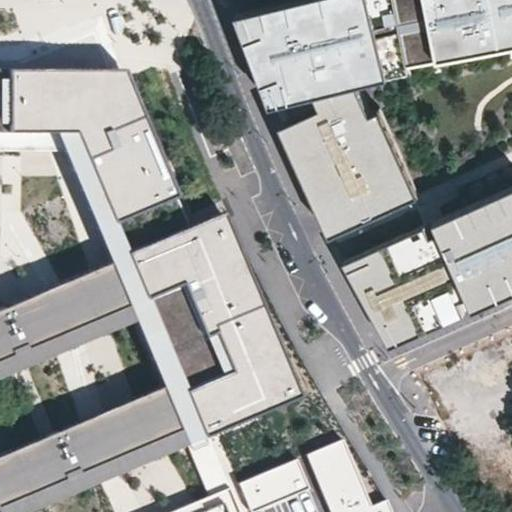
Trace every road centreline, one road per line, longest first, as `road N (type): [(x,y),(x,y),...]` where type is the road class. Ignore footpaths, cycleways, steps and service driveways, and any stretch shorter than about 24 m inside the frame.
road 1 (residential): [(198,0),(294,235),(372,378)]
road 2 (residential): [(372,378),(457,511)]
road 3 (residential): [(511,316),(372,378)]
